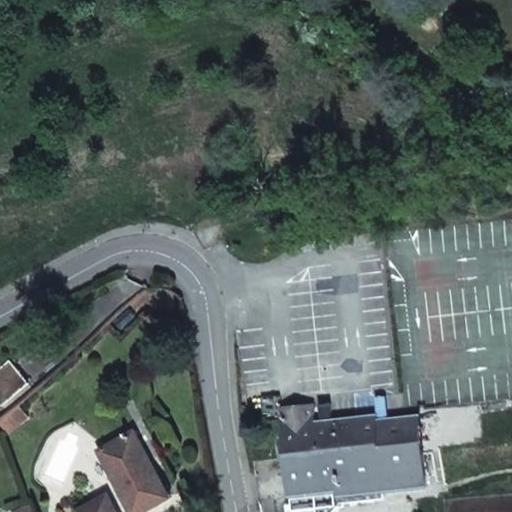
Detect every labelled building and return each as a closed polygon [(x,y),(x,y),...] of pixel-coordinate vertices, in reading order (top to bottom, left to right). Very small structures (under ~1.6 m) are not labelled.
[(511,220),(479,224),(498,400),(511,398),(511,220)] [(389,233),(410,411),(492,401),(472,225),(389,233)] [(383,479),(385,492),(428,487),(420,417),(377,421),(376,415),(316,423),(314,405),(282,409),(293,497),(294,507),(290,508),(290,511),(333,511),(338,506),(345,507),(344,502),(344,497),(342,484),(383,479)] [(98,450),(131,511),(146,511),(173,498),(136,430),(98,450)] [(344,497),(344,502),(385,497),(385,492),(383,479),(342,484),(344,497)] [(78,511),(119,511),(109,493),(78,511)]
